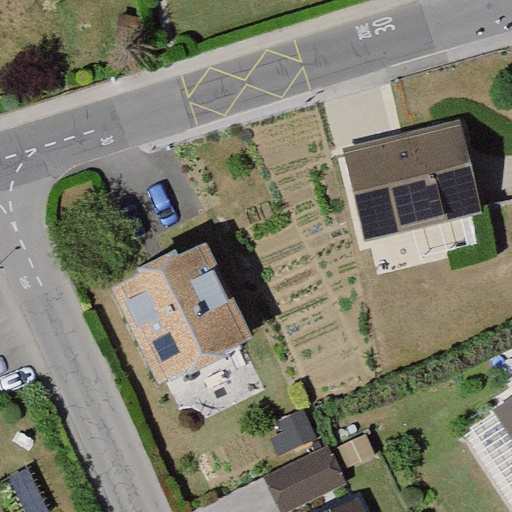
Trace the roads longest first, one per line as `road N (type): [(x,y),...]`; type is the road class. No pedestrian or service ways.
road 1 (residential): [(511,0),(469,22),(0,161)]
road 2 (residential): [(0,186),(144,511)]
